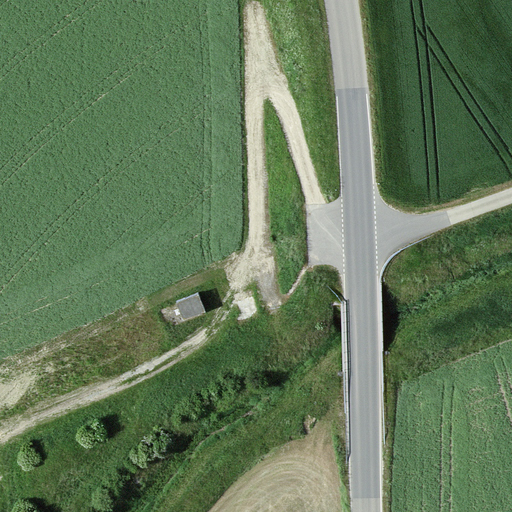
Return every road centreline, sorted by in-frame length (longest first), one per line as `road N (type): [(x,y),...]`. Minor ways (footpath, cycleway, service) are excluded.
road 1 (track): [(249,0),(256,236),(223,312),(187,351),(0,449)]
road 2 (tertiary): [(367,511),(363,247),(346,0)]
road 3 (track): [(511,194),(363,247),(252,0)]
